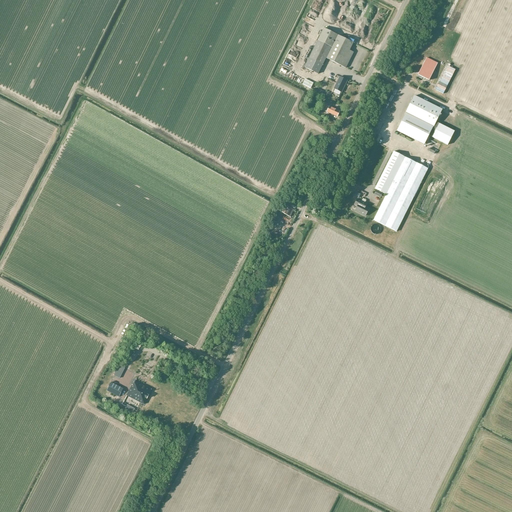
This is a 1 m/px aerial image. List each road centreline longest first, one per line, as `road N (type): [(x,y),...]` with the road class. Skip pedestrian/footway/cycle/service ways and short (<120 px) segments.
road 1 (unclassified): [(151,511),(406,0)]
road 2 (track): [(0,280),(106,338),(115,339),(129,318),(224,365)]
